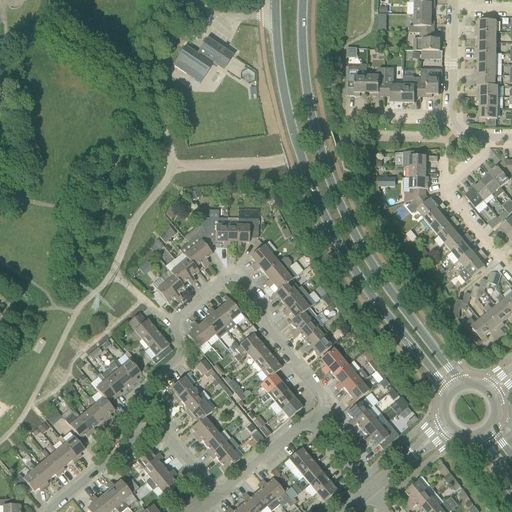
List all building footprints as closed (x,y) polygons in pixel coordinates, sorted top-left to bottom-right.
[(414,16),(432,16),(432,10),(435,10),(435,0),(410,0),(410,4),(414,4),(414,16)] [(420,34),(434,34),(435,23),(432,23),(432,16),(414,16),(414,28),(409,28),(409,34),(420,34)] [(496,33),(497,22),(479,22),(478,28),(475,28),(475,33),(496,33)] [(496,45),(496,33),(475,33),(475,38),(478,38),(478,44),(496,45)] [(420,34),(419,40),(414,40),(413,52),(422,52),(430,52),(440,52),(440,40),(434,40),(434,34),(420,34)] [(224,70),(233,57),(207,39),(198,53),(197,55),(185,47),(176,60),(204,78),(214,63),(224,70)] [(496,55),(496,45),(478,44),(478,49),(475,49),(475,54),(496,55)] [(357,59),(357,48),(347,48),(347,58),(357,59)] [(430,52),(422,52),(421,61),(429,61),(430,52)] [(413,53),(411,59),(419,61),(420,54),(413,53)] [(495,66),(496,55),(475,54),(475,59),(478,59),(478,65),(495,66)] [(430,64),(440,64),(441,55),(430,55),(430,64)] [(474,76),(495,76),(495,66),(478,65),(477,71),(474,71),(474,76)] [(367,77),(367,66),(362,66),(360,68),(359,77),(349,77),(349,87),(348,97),(360,97),(360,94),(367,94),(367,77)] [(375,75),(375,77),(367,77),(367,94),(373,94),(373,97),(385,97),(385,69),(380,69),(375,75)] [(396,84),(394,84),(394,70),(385,69),(385,97),(391,98),(390,104),(403,104),(403,87),(396,87),(396,84)] [(439,96),(440,71),(421,71),(421,79),(421,98),(432,98),(432,95),(439,96)] [(495,87),(495,76),(474,76),(474,81),(477,81),(477,87),(480,87),(495,87)] [(403,78),(403,87),(403,104),(415,104),(415,98),(421,98),(421,79),(415,79),(414,78),(403,78)] [(477,93),(477,98),(498,98),(498,87),(495,87),(480,87),(480,93),(477,93)] [(498,109),(498,98),(477,98),(477,103),(480,103),(480,109),(498,109)] [(498,109),(480,109),(479,123),(486,123),(486,120),(498,120),(498,109)] [(438,158),(437,158),(417,157),(417,152),(404,153),(403,169),(409,169),(426,169),(426,163),(438,163),(438,158)] [(501,188),(508,182),(510,180),(511,180),(508,173),(504,162),(489,174),(501,188)] [(409,179),(429,180),(437,180),(437,175),(426,174),(426,169),(409,169),(409,179)] [(492,195),(496,200),(504,193),(500,188),(501,188),(489,174),(485,177),(487,179),(482,183),(492,195)] [(428,191),(429,180),(409,179),(409,190),(413,191),(413,200),(426,196),(426,191),(428,191)] [(472,188),(484,202),(492,195),(482,183),(478,187),(476,185),(472,188)] [(465,197),(475,210),(484,202),(472,188),(468,191),(470,193),(465,197)] [(191,202),(198,199),(195,192),(188,194),(191,202)] [(416,215),(417,213),(424,220),(438,208),(431,199),(429,201),(426,196),(413,200),(413,201),(414,202),(407,209),(412,215),(416,215)] [(430,228),(443,218),(440,213),(446,208),(443,204),(438,208),(424,220),(430,228)] [(172,219),(177,212),(170,208),(166,215),(172,219)] [(501,223),(502,222),(510,216),(507,212),(506,212),(498,219),(501,222),(501,223)] [(437,237),(457,221),(454,217),(447,223),(443,218),(430,228),(437,237)] [(497,218),(488,225),(492,230),(501,222),(498,219),(497,218)] [(511,219),(493,234),(498,239),(504,234),(507,237),(511,233),(511,219)] [(204,231),(210,243),(223,244),(223,249),(227,249),(227,227),(228,220),(208,220),(200,224),(204,231)] [(238,220),(238,227),(237,244),(237,249),(241,249),(241,244),(249,244),(249,239),(258,239),(258,220),(238,220)] [(445,245),(457,235),(453,230),(460,225),(457,221),(437,237),(445,245)] [(164,232),(170,240),(176,235),(169,227),(164,232)] [(227,249),(230,249),(230,244),(237,244),(238,227),(227,227),(227,249)] [(287,242),(291,239),(292,238),(287,228),(282,232),(287,242)] [(206,247),(210,243),(204,231),(188,244),(207,266),(209,264),(206,260),(212,255),(206,247)] [(160,237),(165,244),(170,240),(164,232),(160,237)] [(451,253),(471,238),(468,234),(461,239),(457,235),(445,245),(451,253)] [(458,262),(471,251),(467,247),(474,241),(471,238),(451,253),(458,262)] [(154,255),(163,248),(158,241),(155,243),(150,250),(151,251),(154,255)] [(254,270),(270,256),(277,250),(269,242),(250,258),(256,264),(251,267),(254,270)] [(188,244),(180,251),(187,260),(195,269),(196,269),(201,264),(204,269),(207,266),(188,244)] [(429,255),(425,250),(420,253),(425,258),(429,255)] [(148,263),(156,256),(154,255),(151,251),(148,253),(143,258),(144,259),(148,263)] [(465,270),(484,254),(481,251),(475,256),(471,251),(458,262),(465,270)] [(465,270),(466,271),(460,276),(466,283),(485,268),(481,263),(487,258),(484,254),(465,270)] [(277,264),(270,256),(254,270),(256,273),(260,269),(265,275),(277,264)] [(267,287),(284,272),(291,267),(291,263),(288,259),(284,259),(277,264),(265,275),(269,280),(265,284),(267,287)] [(147,263),(145,260),(138,269),(139,269),(147,263)] [(193,284),(196,282),(192,277),(199,272),(196,269),(195,269),(187,260),(179,266),(193,284)] [(287,284),(300,274),(293,265),(291,267),(284,272),(267,287),(269,289),(274,286),(278,291),(279,292),(287,284)] [(191,286),(193,284),(179,266),(170,274),(173,278),(174,277),(182,287),(182,286),(187,282),(191,286)] [(435,271),(440,276),(445,272),(440,267),(435,271)] [(165,284),(180,301),(182,299),(179,295),(185,290),(182,286),(182,287),(174,277),(173,278),(170,274),(168,271),(165,274),(170,280),(165,284)] [(440,276),(444,282),(450,277),(445,272),(440,276)] [(490,285),(493,286),(498,287),(501,276),(491,273),(488,282),(487,284),(490,285)] [(485,292),(486,289),(489,290),(490,285),(487,284),(488,282),(482,280),(480,288),(479,291),(485,293),(485,292)] [(157,291),(168,304),(174,299),(177,303),(180,301),(165,284),(157,291)] [(278,291),(271,298),(273,301),(277,297),(282,303),(295,293),(287,284),(279,292),(278,291)] [(476,299),(477,299),(478,300),(486,294),(485,292),(485,293),(479,291),(480,288),(474,287),(471,295),(471,298),(476,299)] [(301,288),(295,293),(282,303),(287,309),(282,312),(285,315),(308,295),(301,288)] [(462,304),(463,304),(468,306),(471,298),(471,295),(466,294),(463,302),(462,304)] [(308,295),(285,315),(287,318),(291,314),(296,320),(304,314),(309,309),(310,309),(315,305),(308,295)] [(507,320),(511,316),(511,308),(505,301),(505,300),(501,295),(497,299),(501,304),(497,307),(507,320)] [(232,322),(240,314),(226,297),(223,300),(227,304),(221,309),(232,322)] [(454,311),(454,312),(454,313),(455,313),(460,320),(461,320),(462,314),(460,313),(463,304),(462,304),(463,302),(457,300),(454,311)] [(503,324),(507,320),(497,307),(493,311),(489,305),(484,309),(488,314),(489,314),(501,328),(504,326),(503,324)] [(223,329),(227,333),(235,326),(232,322),(221,309),(215,314),(212,309),(209,312),(223,329)] [(291,334),(293,337),(316,317),(310,309),(309,309),(304,314),(296,320),(290,324),(295,331),(291,334)] [(215,335),(223,329),(209,312),(207,314),(210,318),(204,323),(215,335)] [(480,321),(491,333),(495,330),(497,332),(501,328),(489,314),(488,314),(480,321)] [(128,324),(135,332),(142,341),(155,330),(151,326),(153,324),(150,320),(146,323),(139,315),(128,324)] [(293,337),(295,339),(300,336),(304,341),(317,331),(321,327),(322,327),(323,327),(316,317),(293,337)] [(471,329),(482,341),(480,343),(476,338),(474,340),(479,346),(480,345),(481,346),(484,343),(488,339),(486,337),(491,333),(480,321),(477,317),(468,324),(472,328),(471,329)] [(193,325),(207,342),(215,335),(204,323),(199,327),(195,323),(193,325)] [(193,332),(187,337),(198,350),(207,342),(193,325),(190,327),(193,332)] [(257,332),(252,327),(243,334),(248,340),(253,335),(257,332)] [(158,334),(155,330),(142,341),(148,349),(163,336),(160,332),(158,334)] [(307,353),(324,339),(317,331),(304,341),(309,347),(305,351),(307,353)] [(238,363),(247,355),(262,342),(259,338),(257,340),(253,335),(248,340),(247,340),(243,343),(240,346),(240,347),(236,350),(239,355),(235,358),(238,363)] [(156,358),(152,361),(156,366),(165,358),(161,353),(169,347),(165,342),(167,341),(163,336),(148,349),(156,358)] [(318,359),(331,348),(324,339),(307,353),(309,356),(313,352),(318,359)] [(266,347),(262,342),(247,355),(254,363),(267,352),(264,348),(266,347)] [(93,353),(98,358),(102,355),(98,349),(93,353)] [(333,350),(320,361),(325,367),(321,370),(323,373),(340,359),(333,350)] [(261,372),(276,359),(273,355),(271,356),(267,352),(254,363),(261,372)] [(93,362),(98,358),(93,353),(89,356),(93,362)] [(134,361),(129,354),(127,353),(124,355),(125,356),(130,362),(131,364),(134,361)] [(133,365),(131,364),(130,362),(125,356),(117,362),(120,365),(117,367),(120,371),(122,369),(134,384),(138,381),(136,378),(140,375),(133,365)] [(280,363),(276,359),(261,372),(268,380),(273,376),(274,376),(281,369),(278,365),(280,363)] [(334,378),(347,367),(340,359),(323,373),(325,376),(330,372),(334,378)] [(374,359),(368,364),(375,372),(380,368),(381,368),(374,359)] [(129,387),(134,384),(122,369),(120,371),(117,367),(120,365),(117,362),(117,361),(114,363),(114,364),(108,370),(108,371),(113,376),(123,389),(128,385),(129,387)] [(211,370),(204,361),(196,367),(204,377),(204,376),(207,374),(210,372),(210,371),(211,371),(211,370)] [(77,367),(80,371),(85,367),(82,363),(77,367)] [(348,368),(347,367),(334,378),(339,384),(335,387),(337,390),(360,371),(354,363),(348,368)] [(387,377),(380,368),(375,372),(383,381),(385,379),(387,377)] [(348,395),(361,384),(368,379),(360,370),(360,371),(337,390),(339,392),(343,389),(348,395)] [(103,378),(100,381),(102,383),(103,385),(105,383),(117,398),(121,394),(119,392),(123,389),(113,376),(108,371),(102,376),(103,378)] [(268,395),(283,382),(280,378),(277,380),(274,376),(273,376),(268,380),(261,386),(268,395)] [(191,388),(184,379),(171,390),(175,394),(173,396),(176,400),(191,388)] [(221,383),(218,379),(215,382),(212,384),(215,388),(218,385),(221,383)] [(383,381),(379,384),(384,389),(389,385),(385,379),(383,381)] [(230,383),(227,385),(230,389),(234,394),(240,390),(240,389),(233,381),(230,383)] [(264,405),(271,399),(275,403),(288,392),(284,388),(286,386),(283,382),(268,395),(261,401),(264,405)] [(103,385),(102,383),(94,389),(98,393),(103,399),(106,403),(107,403),(111,399),(113,401),(117,398),(105,383),(103,385)] [(349,404),(351,407),(368,392),(361,384),(348,395),(353,400),(349,404)] [(198,396),(191,388),(176,400),(179,404),(181,403),(185,407),(198,396)] [(226,395),(229,398),(229,399),(232,396),(225,388),(223,390),(226,395)] [(241,402),(244,400),(242,396),(243,395),(244,394),(243,394),(240,390),(234,394),(241,402)] [(67,399),(71,395),(67,391),(63,394),(67,399)] [(393,401),(399,397),(393,391),(388,395),(393,401)] [(297,399),(293,395),(291,397),(288,392),(275,403),(282,412),(297,399)] [(190,417),(205,404),(198,396),(185,407),(188,411),(186,413),(190,417)] [(60,404),(56,399),(51,403),(55,408),(60,404)] [(103,399),(95,406),(96,407),(108,421),(112,418),(110,416),(115,412),(107,403),(106,403),(103,399)] [(289,420),(297,414),(302,409),(298,405),(300,403),(297,399),(282,412),(289,420)] [(365,399),(360,403),(347,414),(352,420),(348,424),(350,426),(367,412),(367,413),(373,408),(365,399)] [(407,406),(401,399),(390,408),(396,415),(407,406)] [(212,413),(205,404),(190,417),(193,421),(195,419),(199,423),(199,424),(204,419),(205,419),(212,413)] [(87,413),(98,426),(102,423),(104,425),(108,421),(96,407),(94,408),(93,408),(87,413)] [(236,407),(233,410),(240,418),(243,415),(236,407)] [(356,425),(361,431),(379,416),(373,408),(367,413),(367,412),(350,426),(352,429),(356,425)] [(71,414),(71,415),(65,421),(81,440),(85,436),(87,439),(91,435),(79,420),(77,422),(74,418),(77,416),(74,411),(71,414)] [(93,429),(98,426),(87,413),(80,419),(77,416),(74,418),(77,422),(79,420),(91,435),(95,432),(93,429)] [(253,421),(256,419),(250,413),(247,415),(253,421)] [(63,421),(58,415),(51,420),(57,426),(63,421)] [(247,420),(243,415),(240,418),(237,421),(244,429),(245,428),(250,423),(247,420)] [(379,416),(361,431),(366,437),(362,440),(364,443),(387,425),(379,416)] [(193,436),(196,440),(211,427),(205,419),(204,419),(199,424),(199,423),(191,429),(195,434),(193,436)] [(256,419),(253,421),(256,425),(259,430),(262,427),(259,423),(256,419)] [(252,436),(257,432),(254,428),(250,423),(245,428),(252,436)] [(273,423),(267,428),(271,433),(277,428),(273,423)] [(43,424),(39,428),(42,432),(47,428),(43,424)] [(383,451),(399,437),(387,424),(387,425),(364,443),(366,446),(370,442),(375,448),(379,446),(383,451)] [(266,439),(271,435),(264,426),(262,427),(259,430),(266,439)] [(218,436),(211,427),(196,440),(200,444),(202,442),(205,446),(218,436)] [(258,446),(264,441),(257,432),(252,436),(251,437),(258,446)] [(66,445),(78,460),(82,457),(80,455),(85,451),(74,438),(70,433),(62,439),(64,441),(61,443),(63,447),(66,445)] [(225,444),(218,436),(205,446),(209,451),(207,452),(210,457),(225,444)] [(225,444),(210,457),(214,461),(216,459),(219,463),(232,452),(239,447),(232,439),(225,444)] [(21,443),(16,447),(21,453),(26,449),(21,443)] [(68,465),(72,462),(73,464),(78,460),(66,445),(63,447),(57,452),(68,465)] [(308,453),(304,448),(289,460),(296,469),(309,458),(306,454),(308,453)] [(61,474),(65,471),(63,469),(68,465),(57,452),(50,458),(47,455),(44,457),(47,461),(49,459),(61,474)] [(149,452),(136,462),(143,471),(160,457),(159,454),(154,458),(149,452)] [(224,474),(240,461),(232,452),(219,463),(223,467),(221,469),(224,474)] [(150,479),(163,468),(159,463),(163,459),(160,457),(143,471),(150,479)] [(303,477),(318,465),(315,461),(312,463),(309,458),(296,469),(303,477)] [(40,466),(51,479),(55,476),(57,478),(61,474),(49,459),(47,461),(40,466)] [(40,466),(36,470),(29,462),(25,465),(29,469),(27,471),(30,474),(32,473),(44,488),(48,485),(47,483),(51,479),(40,466)] [(443,477),(449,472),(442,464),(436,469),(443,477)] [(319,471),(321,469),(318,465),(303,477),(310,486),(323,475),(319,471)] [(157,488),(174,473),(172,471),(168,474),(163,468),(150,479),(146,483),(153,492),(157,488)] [(281,472),(279,469),(272,474),(274,477),(279,474),(281,472)] [(450,485),(451,485),(455,481),(449,472),(443,477),(450,485)] [(15,480),(28,495),(33,492),(34,493),(38,489),(40,492),(44,488),(32,473),(30,474),(23,480),(19,476),(15,480)] [(157,488),(165,497),(178,486),(172,480),(177,476),(174,473),(157,488)] [(328,477),(326,479),(323,475),(310,486),(305,490),(312,498),(317,494),(332,482),(328,477)] [(286,478),(279,483),(282,487),(285,484),(284,483),(288,480),(286,478)] [(263,481),(261,483),(280,506),(288,499),(284,493),(285,494),(273,480),(267,486),(263,481)] [(461,488),(455,481),(451,485),(456,492),(461,488)] [(132,495),(121,482),(115,487),(111,483),(109,485),(123,502),(132,495)] [(326,505),(337,496),(335,494),(337,492),(333,487),(335,486),(332,482),(317,494),(326,505)] [(272,511),(280,506),(261,483),(258,486),(262,490),(256,495),(270,511),(272,511)] [(408,506),(426,491),(419,483),(406,493),(409,498),(405,502),(408,506)] [(104,496),(115,509),(117,511),(123,511),(128,508),(123,502),(109,485),(106,487),(110,491),(104,496)] [(426,491),(408,506),(412,510),(416,506),(420,510),(437,495),(430,487),(426,491)] [(285,494),(284,493),(288,499),(291,502),(294,499),(297,496),(291,489),(285,494)] [(464,502),(469,499),(463,492),(458,495),(464,502)] [(270,511),(256,495),(250,499),(247,495),(244,497),(256,511),(270,511)] [(434,511),(444,504),(437,495),(420,510),(421,511),(434,511)] [(102,511),(111,511),(115,509),(104,496),(98,501),(95,497),(92,499),(102,511)] [(245,504),(240,508),(242,511),(256,511),(244,497),(242,500),(245,504)] [(93,505),(87,510),(88,511),(102,511),(92,499),(90,501),(93,505)] [(20,511),(20,506),(12,507),(12,501),(0,501),(0,511),(20,511)] [(451,511),(452,511),(446,503),(444,504),(434,511),(451,511)]
